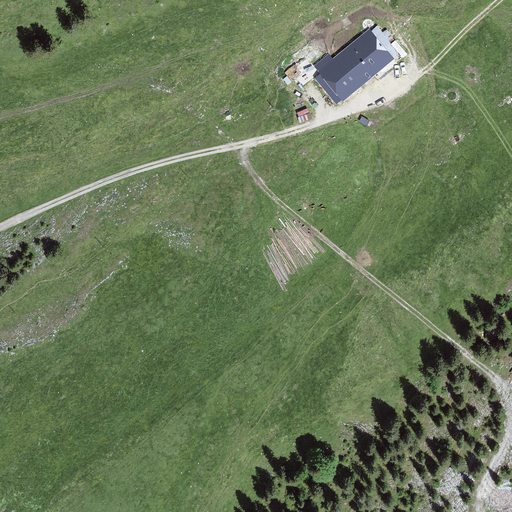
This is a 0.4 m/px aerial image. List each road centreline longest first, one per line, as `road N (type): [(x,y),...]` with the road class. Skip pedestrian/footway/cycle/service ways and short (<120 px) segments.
road 1 (track): [(505,0),(422,73),(343,117),(133,175),(0,229)]
road 2 (track): [(242,144),(251,176),(511,391)]
